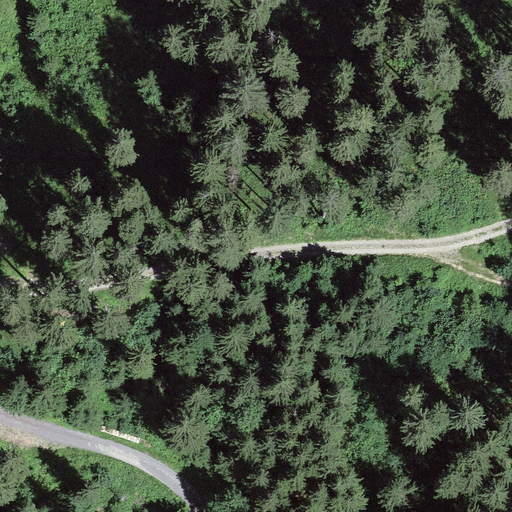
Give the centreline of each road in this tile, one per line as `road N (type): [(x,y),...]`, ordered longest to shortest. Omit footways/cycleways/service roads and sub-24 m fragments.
road 1 (track): [(0,285),(300,249),(436,243),(511,222)]
road 2 (track): [(196,511),(157,470),(129,455),(0,414)]
